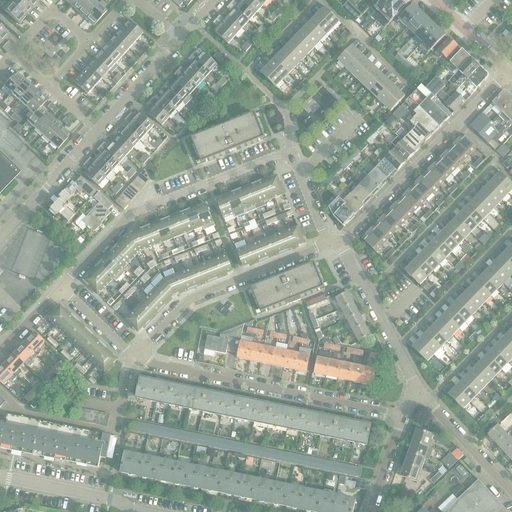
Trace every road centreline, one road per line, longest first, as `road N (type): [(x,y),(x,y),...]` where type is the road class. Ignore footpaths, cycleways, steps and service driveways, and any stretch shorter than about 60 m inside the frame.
road 1 (residential): [(327,243),(287,152),(130,214),(62,287)]
road 2 (residential): [(402,417),(132,356)]
road 3 (residential): [(0,237),(179,39)]
road 4 (residential): [(507,73),(340,242)]
road 5 (residential): [(132,356),(190,298),(327,243)]
road 6 (residential): [(0,390),(24,413),(115,432),(132,356)]
road 7 (residential): [(419,392),(340,242)]
road 8 (secondary): [(134,511),(108,498),(0,477)]
road 9 (residential): [(511,488),(419,392)]
